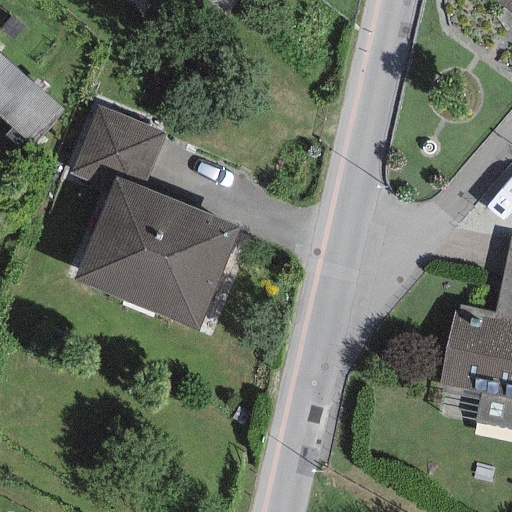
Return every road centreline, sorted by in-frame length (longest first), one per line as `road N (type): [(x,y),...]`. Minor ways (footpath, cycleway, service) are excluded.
road 1 (residential): [(281,511),(340,240)]
road 2 (residential): [(340,240),(395,0)]
road 3 (residential): [(340,240),(408,244),(460,204),(511,144)]
